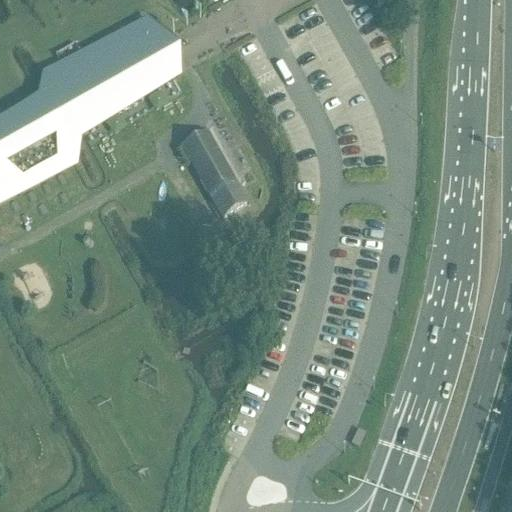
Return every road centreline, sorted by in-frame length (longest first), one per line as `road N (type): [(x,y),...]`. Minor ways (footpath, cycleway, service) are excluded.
road 1 (primary): [(477,0),(469,175),(450,298),(382,511)]
road 2 (primary): [(442,511),(511,268)]
road 3 (track): [(404,165),(405,0)]
